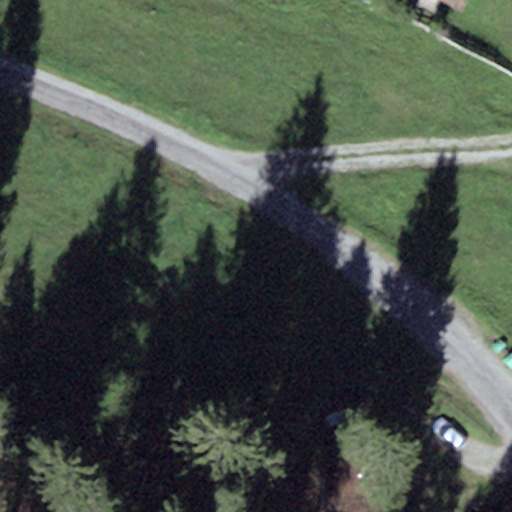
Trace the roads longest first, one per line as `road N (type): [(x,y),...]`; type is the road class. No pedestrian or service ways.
road 1 (track): [(231,163),(392,284),(511,401)]
road 2 (track): [(231,163),(511,149)]
road 3 (track): [(0,63),(65,84),(231,163)]
